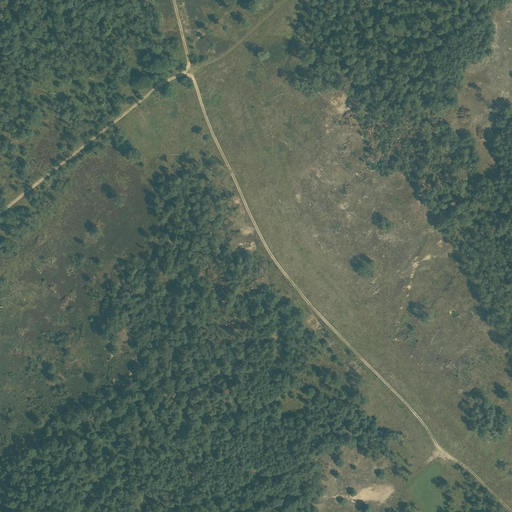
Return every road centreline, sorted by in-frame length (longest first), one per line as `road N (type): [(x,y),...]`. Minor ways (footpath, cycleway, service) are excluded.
road 1 (track): [(174,0),(229,162),(283,270),(446,454),(511,511)]
road 2 (track): [(0,212),(156,85),(204,63)]
